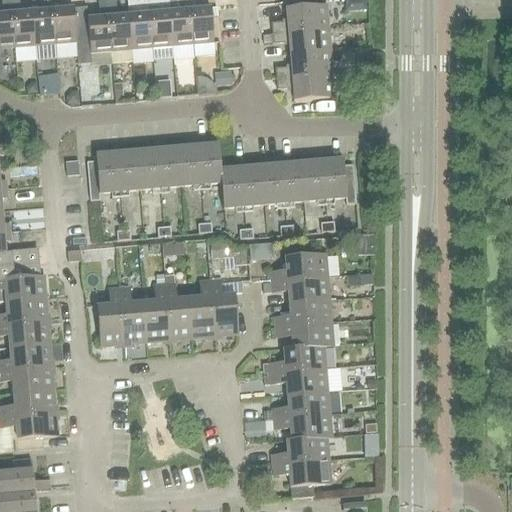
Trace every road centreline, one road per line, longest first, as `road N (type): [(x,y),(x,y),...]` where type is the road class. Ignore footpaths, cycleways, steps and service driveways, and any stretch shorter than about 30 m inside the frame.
road 1 (residential): [(85,511),(238,497),(228,365),(80,376)]
road 2 (tertiary): [(411,496),(415,128)]
road 3 (residential): [(80,376),(70,283),(57,262),(45,121)]
road 4 (residential): [(253,103),(45,121)]
road 5 (residential): [(415,128),(291,128),(253,103)]
road 6 (residential): [(85,511),(80,376)]
road 7 (tertiary): [(415,128),(415,4)]
